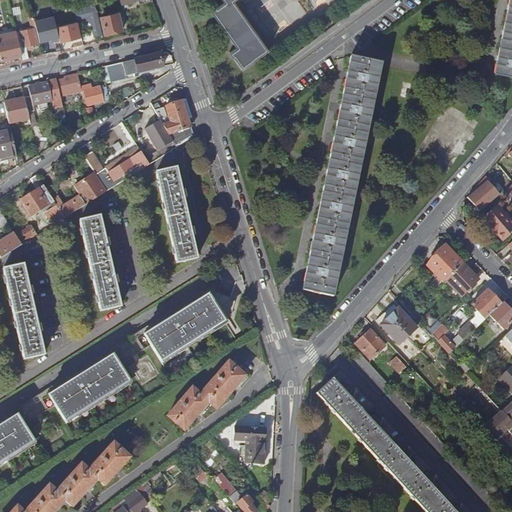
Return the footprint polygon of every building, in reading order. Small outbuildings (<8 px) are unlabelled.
[(230,53),(242,71),(254,63),(253,62),(268,51),(266,49),(267,49),(235,4),(234,4),(233,1),(234,1),(233,0),(222,0),(224,2),(211,12),(236,48),(230,53)] [(496,58),(493,72),(511,75),(511,0),(508,0),(504,24),(496,58)] [(102,35),(94,3),(73,8),(76,17),(77,20),(77,22),(77,23),(82,22),(82,20),(86,19),(88,24),(91,24),(94,37),(102,35)] [(73,8),(52,13),(55,25),(62,23),(61,21),(76,17),(73,8)] [(122,32),(118,14),(101,18),(104,36),(122,32)] [(42,18),(35,20),(37,28),(44,26),(42,18)] [(64,42),(79,39),(76,24),(74,24),(68,26),(60,28),(64,42)] [(23,61),(28,59),(25,47),(28,47),(29,50),(33,49),(32,46),(38,44),(35,29),(19,32),(23,48),(20,48),(21,57),(23,61)] [(20,48),(17,38),(0,42),(0,57),(1,62),(8,60),(9,64),(14,63),(13,59),(21,57),(20,48)] [(162,68),(159,54),(112,65),(114,74),(124,71),(125,76),(162,68)] [(303,284),(301,290),(332,296),(381,63),(350,56),(345,83),(337,120),(329,156),(321,195),(315,225),(309,256),(303,284)] [(59,98),(81,91),(80,87),(77,74),(64,78),(64,79),(56,81),(55,80),(47,81),(48,83),(52,101),(54,109),(57,125),(65,123),(59,98)] [(24,98),(27,112),(34,110),(33,105),(38,104),(40,110),(47,108),(46,102),(52,101),(48,83),(28,88),(30,97),(24,98)] [(81,91),(81,92),(85,106),(88,106),(109,101),(106,88),(100,90),(99,87),(92,89),(90,84),(80,87),(81,91)] [(9,123),(29,119),(27,112),(24,98),(5,103),(4,103),(8,124),(9,123)] [(175,149),(194,137),(190,126),(194,124),(186,100),(170,105),(167,107),(153,111),(159,121),(175,149)] [(163,156),(175,149),(159,121),(145,130),(157,152),(159,150),(163,156)] [(0,133),(0,159),(16,156),(10,131),(0,133)] [(142,154),(137,145),(100,167),(102,170),(95,175),(107,191),(107,192),(148,165),(142,154)] [(148,165),(163,156),(159,150),(157,152),(151,155),(149,150),(142,154),(148,165)] [(91,153),(84,158),(95,173),(95,175),(102,170),(100,167),(91,153)] [(64,158),(58,162),(64,172),(70,168),(64,158)] [(175,168),(156,173),(176,263),(196,259),(191,236),(193,235),(192,231),(192,228),(189,228),(182,198),(185,198),(184,194),(183,190),(180,191),(175,168)] [(53,188),(43,171),(37,176),(43,186),(47,192),(53,188)] [(85,205),(107,191),(95,175),(95,173),(74,187),(80,196),(85,205)] [(473,194),(485,209),(495,200),(499,196),(494,189),(491,185),(492,183),(485,177),(477,187),(479,188),(473,194)] [(47,192),(43,186),(20,201),(30,217),(54,202),(47,192)] [(64,219),(85,205),(80,196),(70,202),(68,199),(64,201),(66,204),(63,206),(59,198),(58,199),(56,196),(57,196),(53,188),(47,192),(54,202),(56,206),(64,219)] [(485,209),(473,194),(467,200),(479,213),(485,209)] [(511,234),(511,221),(498,205),(483,218),(489,225),(487,227),(495,235),(497,233),(504,242),(511,234)] [(64,219),(56,206),(45,213),(53,225),(64,219)] [(86,219),(79,221),(100,311),(120,307),(117,295),(114,284),(117,283),(116,278),(116,276),(113,276),(106,246),(108,245),(107,241),(107,238),(104,239),(99,216),(86,219)] [(31,226),(15,235),(22,245),(37,236),(31,226)] [(14,233),(0,241),(0,258),(0,259),(22,245),(15,235),(14,233)] [(463,264),(445,245),(427,266),(438,277),(431,284),(436,290),(445,281),(463,264)] [(9,267),(3,269),(24,359),(43,355),(41,345),(38,332),(41,331),(40,328),(39,324),(36,325),(30,294),(32,294),(31,290),(31,286),(28,287),(23,264),(9,267)] [(478,281),(463,264),(445,281),(461,297),(478,281)] [(214,285),(0,420),(0,462),(3,460),(34,440),(24,424),(56,405),(66,421),(97,401),(129,380),(119,365),(151,345),(161,361),(193,340),(224,321),(213,303),(218,293),(214,285)] [(501,305),(487,291),(471,306),(479,314),(485,320),(489,316),(501,305)] [(420,305),(408,292),(398,301),(410,314),(420,305)] [(511,321),(511,312),(503,303),(501,305),(489,316),(503,330),(511,321)] [(416,330),(393,305),(385,313),(407,337),(416,330)] [(407,337),(385,313),(376,321),(398,345),(407,337)] [(485,320),(479,314),(472,321),(477,327),(483,322),(485,320)] [(477,327),(472,321),(458,334),(462,339),(460,340),(462,342),(477,327)] [(371,330),(356,344),(371,360),(386,346),(371,330)] [(455,348),(444,336),(443,336),(438,331),(433,336),(438,341),(437,342),(449,355),(455,348)] [(380,375),(360,354),(351,363),(381,395),(390,387),(380,375)] [(397,358),(390,363),(400,373),(405,368),(397,358)] [(191,388),(167,417),(183,431),(207,403),(215,409),(244,376),(227,362),(199,395),(191,388)] [(511,365),(498,379),(511,393),(511,365)] [(455,511),(333,379),(317,394),(424,511),(455,511)] [(449,450),(394,391),(385,399),(439,459),(449,450)] [(511,402),(501,412),(511,423),(511,402)] [(506,430),(511,436),(511,423),(501,412),(486,426),(496,436),(497,438),(500,436),(506,430)] [(264,429),(234,428),(234,441),(245,442),(245,464),(263,465),(264,429)] [(21,511),(16,506),(10,511),(53,511),(64,501),(71,507),(96,479),(104,486),(129,458),(112,443),(87,471),(80,464),(55,492),(48,486),(24,511),(21,511)] [(505,511),(454,456),(444,465),(488,511),(505,511)] [(206,477),(202,470),(198,466),(190,472),(194,476),(199,483),(206,477)] [(209,480),(206,477),(199,483),(202,486),(209,480)] [(135,511),(152,500),(141,486),(134,490),(136,492),(124,500),(127,505),(117,511),(135,511)] [(270,507),(260,495),(255,500),(265,511),(270,507)] [(246,496),(236,504),(242,511),(254,511),(255,511),(250,504),(252,503),(246,496)]
